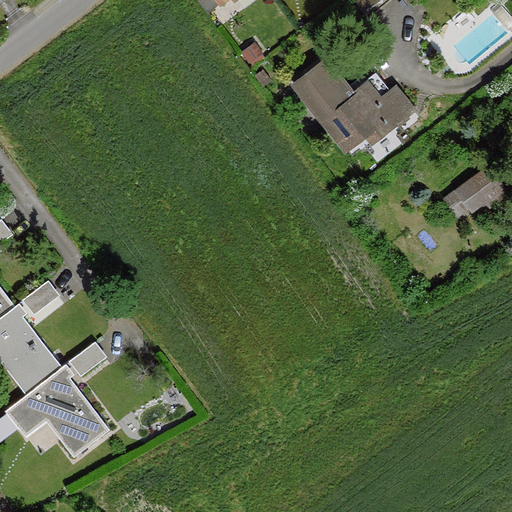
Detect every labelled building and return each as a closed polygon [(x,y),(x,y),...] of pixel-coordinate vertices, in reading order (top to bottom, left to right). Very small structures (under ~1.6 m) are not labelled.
[(198,0),(207,11),(217,3),(219,5),(224,0),(198,0)] [(356,0),(363,8),(373,0),(356,0)] [(353,88),(325,52),(289,80),(344,150),(364,135),(370,143),(416,108),(396,82),(381,94),(368,77),(353,88)] [(488,162),(442,197),(460,220),(485,201),(490,207),(511,191),(488,162)] [(0,358),(25,392),(5,407),(25,433),(46,417),(74,454),(110,427),(70,375),(74,372),(66,360),(61,364),(23,313),(27,310),(18,299),(14,302),(0,283),(0,240),(13,231),(1,216),(0,216),(0,358)] [(60,293),(48,278),(23,298),(34,312),(60,293)] [(107,353),(95,338),(70,359),(82,373),(107,353)]
